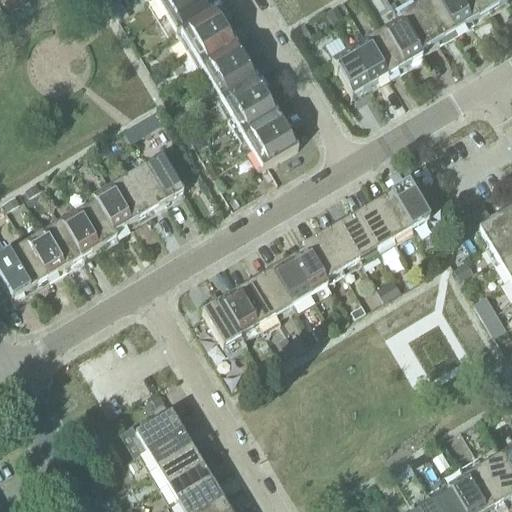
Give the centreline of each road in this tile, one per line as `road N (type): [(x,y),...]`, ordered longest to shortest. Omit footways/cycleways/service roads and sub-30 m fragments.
road 1 (residential): [(144,296),(273,511)]
road 2 (residential): [(144,296),(351,169)]
road 3 (residential): [(351,169),(245,0)]
road 4 (unclassified): [(95,511),(18,371)]
road 5 (residential): [(351,169),(486,91)]
road 6 (residential): [(18,371),(144,296)]
